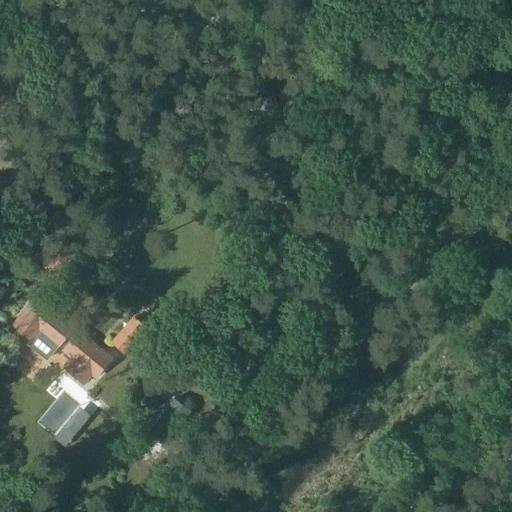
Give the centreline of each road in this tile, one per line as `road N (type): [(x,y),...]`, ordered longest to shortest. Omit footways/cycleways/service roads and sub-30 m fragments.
road 1 (unknown): [(511,229),(468,226),(197,511)]
road 2 (track): [(193,511),(468,226)]
